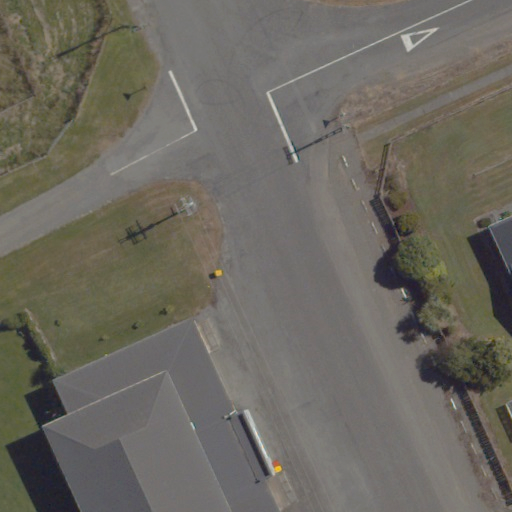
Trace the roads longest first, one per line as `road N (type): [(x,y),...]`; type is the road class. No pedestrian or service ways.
road 1 (residential): [(236,109),(414,511)]
road 2 (residential): [(0,235),(236,109)]
road 3 (residential): [(236,109),(471,0)]
road 4 (residential): [(184,0),(236,109)]
